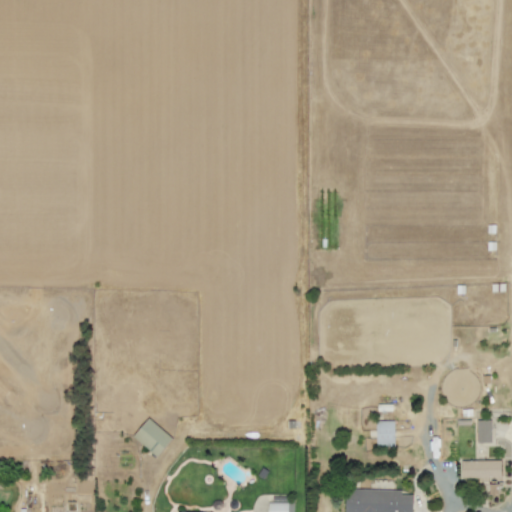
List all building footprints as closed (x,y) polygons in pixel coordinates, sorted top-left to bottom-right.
[(132,437),(156,457),(171,439),(147,419),(132,437)] [(491,443),(490,420),(476,421),(476,443),(491,443)] [(394,447),(393,421),(375,421),(375,447),(394,447)] [(482,478),(482,483),(489,483),(489,495),(500,494),(499,461),(461,461),(461,478),(482,478)] [(412,511),(412,495),(400,495),(400,490),(345,489),(344,511),(412,511)] [(284,511),(285,511),(293,511),(293,503),(268,502),(267,511),(284,511)]
